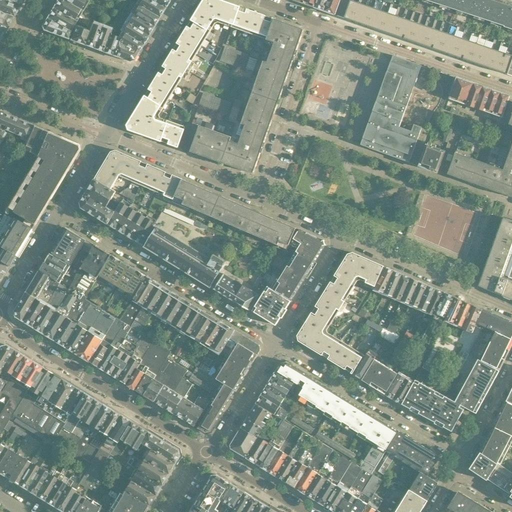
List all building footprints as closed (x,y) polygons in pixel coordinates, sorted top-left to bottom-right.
[(18,7),(0,0),(0,11),(13,17),(18,7)] [(62,0),(57,0),(53,8),(74,20),(80,10),(62,0)] [(85,0),(62,0),(80,10),(85,0)] [(164,8),(150,0),(141,0),(138,5),(159,18),(164,8)] [(169,0),(150,0),(164,8),(169,0)] [(224,25),(231,4),(219,0),(203,0),(193,18),(212,28),(215,24),(218,23),(224,25)] [(328,0),(316,0),(314,8),(325,12),(328,0)] [(328,0),(325,12),(335,15),(339,0),(328,0)] [(347,10),(344,18),(352,21),(359,3),(350,0),(350,3),(348,6),(347,10)] [(453,9),(455,0),(447,0),(445,6),(453,9)] [(473,16),(477,0),(455,0),(453,9),(458,11),(457,15),(461,16),(465,17),(466,13),(473,16)] [(489,21),(495,0),(477,0),(473,16),(489,21)] [(505,26),(511,5),(497,0),(495,0),(489,21),(493,22),(491,26),(499,29),(501,25),(505,26)] [(359,3),(352,21),(360,24),(366,5),(359,3)] [(234,28),(241,8),(231,4),(224,25),(234,28)] [(159,18),(138,5),(135,10),(133,8),(130,12),(133,14),(153,26),(159,18)] [(366,5),(360,24),(367,26),(373,8),(366,5)] [(53,8),(47,18),(69,30),(70,27),(74,20),(53,8)] [(244,32),(251,11),(241,8),(234,28),(244,32)] [(341,8),(338,16),(344,18),(347,10),(341,8)] [(373,8),(367,26),(374,29),(381,10),(373,8)] [(381,10),(374,29),(382,31),(388,13),(381,10)] [(13,17),(0,11),(0,25),(6,28),(13,17)] [(256,36),(263,15),(251,11),(244,32),(256,36)] [(388,13),(382,31),(389,34),(395,15),(388,13)] [(153,26),(133,14),(130,18),(128,16),(125,22),(148,36),(153,26)] [(267,40),(274,19),(263,15),(256,36),(267,40)] [(395,15),(389,34),(396,36),(403,18),(395,15)] [(71,31),(69,30),(47,18),(42,26),(43,30),(71,40),(73,33),(70,32),(71,31)] [(212,28),(193,18),(189,25),(208,35),(212,28)] [(403,18),(396,36),(404,39),(410,21),(403,18)] [(297,51),(302,35),(301,33),(292,30),(287,28),(289,24),(274,19),(267,40),(274,43),(267,63),(290,71),(293,61),(289,60),(293,49),(297,51)] [(410,21),(404,39),(411,41),(417,23),(410,21)] [(92,28),(91,32),(84,45),(95,49),(104,24),(100,22),(99,25),(94,23),(92,28)] [(148,36),(125,22),(123,24),(126,25),(122,32),(142,44),(148,36)] [(417,23),(411,41),(418,44),(425,26),(417,23)] [(104,24),(95,49),(103,52),(109,33),(111,29),(106,28),(107,25),(104,24)] [(208,35),(189,25),(185,31),(205,41),(208,35)] [(425,26),(418,44),(426,47),(432,28),(425,26)] [(84,45),(91,32),(87,31),(75,27),(75,29),(73,33),(71,40),(84,45)] [(432,28),(426,47),(433,49),(440,31),(432,28)] [(142,44),(122,32),(120,31),(118,33),(121,35),(117,41),(137,53),(142,44)] [(205,41),(185,31),(181,37),(201,48),(205,41)] [(440,31),(433,49),(441,52),(447,33),(440,31)] [(113,34),(109,33),(103,52),(112,55),(117,41),(115,39),(112,38),(113,34)] [(447,33),(441,52),(448,54),(454,36),(447,33)] [(454,36),(448,54),(455,57),(462,38),(454,36)] [(201,48),(181,37),(177,44),(196,54),(201,48)] [(462,38),(455,57),(463,59),(469,41),(462,38)] [(137,53),(117,41),(112,55),(129,61),(133,60),(137,53)] [(469,41),(463,59),(470,62),(476,44),(469,41)] [(196,54),(177,44),(173,51),(192,62),(196,54)] [(476,44),(470,62),(477,64),(484,46),(476,44)] [(484,46),(477,64),(485,67),(491,49),(484,46)] [(225,47),(220,61),(243,69),(248,55),(225,47)] [(491,49),(485,67),(492,70),(499,51),(491,49)] [(192,62),(173,51),(168,58),(187,69),(192,62)] [(499,51),(492,70),(500,72),(506,54),(499,51)] [(511,55),(506,54),(500,72),(507,75),(510,69),(510,66),(511,61),(511,55)] [(383,84),(376,103),(374,102),(373,105),(371,110),(373,111),(361,145),(409,162),(422,128),(414,125),(412,132),(399,127),(421,66),(393,56),(386,76),(383,75),(380,83),(383,84)] [(187,69),(168,58),(164,65),(183,77),(187,69)] [(264,61),(253,93),(279,102),(281,94),(278,93),(278,91),(282,78),(284,78),(287,79),(290,71),(267,63),(264,61)] [(183,77),(164,65),(158,75),(178,85),(183,77)] [(253,71),(246,68),(243,76),(250,79),(253,71)] [(178,85),(158,75),(154,81),(173,93),(178,85)] [(449,99),(462,104),(469,82),(456,78),(449,99)] [(173,93),(154,81),(149,90),(168,101),(173,93)] [(483,87),(469,82),(462,104),(476,109),(483,87)] [(492,90),(483,87),(476,109),(485,112),(492,90)] [(168,101),(149,90),(144,98),(163,109),(168,101)] [(501,93),(492,90),(485,112),(494,115),(501,93)] [(231,103),(203,93),(199,105),(227,115),(231,103)] [(279,102),(253,93),(241,124),(245,125),(267,133),(270,125),(267,124),(267,122),(271,109),(273,109),(276,110),(279,102)] [(510,96),(501,93),(494,115),(502,118),(509,97),(510,96)] [(157,140),(166,120),(160,118),(159,115),(163,109),(144,98),(127,125),(129,130),(157,140)] [(242,102),(235,99),(232,107),(239,110),(242,102)] [(503,122),(509,124),(511,116),(511,101),(503,122)] [(12,132),(18,119),(2,112),(0,115),(0,129),(3,131),(4,129),(12,132)] [(25,141),(33,126),(18,119),(12,132),(20,136),(19,139),(21,140),(25,141)] [(167,144),(175,123),(166,120),(157,140),(167,144)] [(178,147),(185,127),(175,123),(167,144),(178,147)] [(232,137),(192,123),(183,149),(199,155),(200,152),(201,151),(214,155),(215,157),(214,160),(223,163),(231,141),(230,141),(232,137)] [(257,152),(261,141),(264,143),(267,133),(245,125),(239,144),(231,141),(223,163),(230,166),(231,163),(232,162),(246,167),(245,171),(252,173),(254,172),(261,153),(257,152)] [(31,228),(77,151),(75,144),(33,126),(21,149),(26,152),(36,157),(3,211),(3,212),(3,213),(3,214),(4,214),(8,217),(9,215),(7,214),(7,213),(7,212),(7,211),(6,211),(7,210),(23,220),(22,223),(31,228)] [(489,144),(475,139),(474,143),(487,148),(489,144)] [(437,173),(445,152),(427,145),(419,166),(437,173)] [(10,153),(17,157),(19,152),(13,148),(10,153)] [(496,165),(495,165),(487,188),(497,192),(498,188),(508,192),(507,196),(511,197),(511,149),(509,148),(509,149),(511,150),(504,170),(495,167),(496,165)] [(111,152),(95,179),(111,189),(120,175),(122,174),(130,157),(116,151),(111,152)] [(456,153),(448,174),(459,178),(460,175),(464,176),(478,181),(477,185),(487,188),(495,165),(494,167),(457,153),(457,151),(456,151),(456,153)] [(140,161),(130,157),(122,174),(132,178),(140,161)] [(150,166),(140,161),(132,178),(131,181),(142,186),(150,166)] [(161,170),(150,166),(142,186),(152,190),(161,170)] [(172,175),(161,170),(152,190),(163,195),(172,175)] [(182,179),(172,175),(163,195),(173,199),(182,179)] [(95,179),(86,195),(107,207),(116,192),(95,179)] [(197,186),(182,179),(173,199),(172,202),(189,210),(190,207),(202,213),(204,209),(212,213),(211,216),(211,217),(220,196),(206,189),(205,191),(206,191),(205,192),(202,191),(202,189),(201,189),(200,190),(196,188),(197,186)] [(120,194),(126,197),(130,190),(127,189),(120,194)] [(115,212),(107,207),(86,195),(81,203),(82,208),(108,224),(115,212)] [(235,202),(220,196),(211,217),(212,217),(214,213),(222,217),(221,220),(240,229),(242,225),(250,229),(249,233),(258,212),(244,206),(243,207),(244,207),(243,208),(240,207),(240,205),(239,205),(238,206),(234,204),(235,202)] [(117,229),(130,208),(121,203),(115,212),(108,224),(117,229)] [(124,234),(137,213),(130,208),(117,229),(124,234)] [(30,230),(13,220),(0,212),(0,223),(25,239),(30,230)] [(272,218),(258,212),(249,233),(250,233),(251,229),(260,233),(258,237),(270,242),(269,244),(286,251),(296,228),(281,222),(281,223),(281,224),(277,223),(278,222),(277,221),(276,221),(275,222),(271,221),(272,218)] [(133,239),(146,218),(137,213),(124,234),(133,239)] [(142,245),(155,224),(146,218),(133,239),(142,245)] [(511,220),(503,218),(503,219),(502,220),(496,236),(496,237),(496,238),(495,239),(489,255),(490,256),(489,257),(488,258),(482,274),(483,275),(482,277),(481,277),(478,286),(503,296),(504,297),(511,300),(511,220)] [(25,239),(0,223),(0,235),(2,237),(20,247),(25,239)] [(211,260),(158,227),(145,247),(211,286),(220,271),(226,261),(215,254),(211,260)] [(65,228),(50,254),(70,266),(80,249),(89,254),(94,246),(65,228)] [(299,248),(302,242),(320,253),(325,245),(324,240),(299,230),(295,237),(291,243),(299,248)] [(20,247),(2,237),(0,235),(0,246),(1,248),(15,255),(20,247)] [(320,253),(302,242),(299,248),(293,257),(311,268),(320,253)] [(96,279),(111,255),(95,245),(94,246),(89,254),(82,266),(71,285),(67,283),(64,286),(70,290),(81,296),(84,298),(92,286),(96,279)] [(1,248),(0,249),(0,261),(8,267),(15,255),(1,248)] [(375,287),(384,266),(353,253),(348,254),(335,275),(352,285),(356,277),(359,276),(367,280),(366,283),(375,287)] [(50,254),(45,263),(62,273),(65,275),(71,266),(70,266),(50,254)] [(106,285),(121,261),(111,255),(96,279),(106,285)] [(311,268),(293,257),(283,273),(301,284),(311,268)] [(117,286),(129,266),(128,265),(121,261),(106,285),(114,290),(116,286),(117,286)] [(45,263),(40,271),(57,282),(62,273),(45,263)] [(126,292),(138,271),(130,266),(129,266),(117,286),(118,287),(115,291),(123,296),(126,292)] [(394,271),(387,268),(384,266),(375,287),(374,288),(384,293),(394,271)] [(40,271),(33,282),(43,288),(42,290),(52,297),(60,284),(57,282),(40,271)] [(135,297),(147,277),(138,271),(126,292),(135,297)] [(403,275),(394,271),(384,293),(393,297),(403,275)] [(301,284),(283,273),(273,290),(291,301),(301,284)] [(259,295),(225,274),(215,289),(237,303),(249,310),(250,309),(255,302),(259,295)] [(345,302),(354,286),(352,285),(335,275),(325,291),(345,302)] [(411,278),(403,275),(393,297),(402,301),(411,278)] [(157,283),(147,277),(135,298),(145,303),(157,283)] [(420,282),(411,278),(402,301),(410,304),(420,282)] [(37,299),(42,290),(43,288),(33,282),(27,292),(37,299)] [(428,286),(420,282),(410,304),(419,308),(428,286)] [(145,303),(134,321),(130,327),(132,328),(140,333),(154,310),(167,289),(157,283),(145,303)] [(44,334),(70,290),(64,286),(60,284),(52,297),(33,327),(44,334)] [(437,289),(428,286),(419,308),(427,312),(437,289)] [(291,301),(273,290),(268,287),(258,303),(255,302),(250,309),(274,325),(282,313),(283,313),(291,301)] [(176,295),(167,289),(154,310),(164,316),(176,295)] [(445,293),(437,289),(427,312),(436,315),(437,313),(445,293)] [(33,327),(52,297),(42,290),(37,299),(23,321),(33,327)] [(70,290),(44,334),(54,340),(81,296),(70,290)] [(345,302),(325,291),(320,299),(339,311),(345,302)] [(23,321),(37,299),(27,292),(15,312),(16,317),(23,321)] [(456,298),(445,293),(437,313),(447,318),(456,298)] [(186,300),(176,295),(164,316),(173,322),(186,301),(186,300)] [(65,347),(79,324),(92,303),(84,298),(81,296),(54,340),(65,347)] [(456,298),(447,318),(446,322),(455,326),(465,302),(456,298)] [(330,326),(339,311),(320,299),(311,314),(327,324),(330,326)] [(196,307),(186,300),(186,301),(173,322),(183,328),(196,307)] [(474,305),(465,302),(455,326),(464,329),(474,305)] [(65,347),(76,354),(103,310),(92,303),(79,324),(65,347)] [(483,309),(474,305),(464,329),(472,333),(477,323),(483,309)] [(206,313),(196,307),(183,328),(193,334),(206,313)] [(373,316),(361,309),(358,314),(371,321),(373,316)] [(495,315),(483,309),(477,323),(488,328),(495,315)] [(103,310),(76,354),(90,362),(108,332),(117,318),(103,310)] [(215,318),(206,313),(193,334),(202,340),(215,318)] [(331,338),(324,334),(323,331),(327,324),(311,314),(298,336),(299,341),(321,354),(331,338)] [(511,321),(495,315),(488,328),(495,332),(511,339),(511,321)] [(134,321),(124,316),(121,321),(124,323),(130,327),(134,321)] [(108,332),(90,362),(98,367),(124,323),(121,321),(117,318),(108,332)] [(225,324),(215,318),(202,340),(212,346),(225,324)] [(382,327),(368,320),(366,324),(380,331),(382,327)] [(389,326),(387,329),(395,333),(398,326),(391,322),(389,326)] [(124,323),(98,367),(105,371),(132,328),(130,327),(124,323)] [(222,352),(230,339),(235,330),(225,324),(212,346),(222,352)] [(379,334),(378,335),(394,345),(399,336),(395,333),(387,329),(383,327),(379,334)] [(132,328),(105,371),(119,380),(134,355),(145,336),(140,333),(132,328)] [(241,345),(245,337),(235,330),(230,339),(238,344),(238,343),(241,345)] [(511,344),(511,339),(495,332),(486,352),(505,360),(511,344)] [(337,364),(348,345),(332,335),(331,338),(321,354),(337,364)] [(134,355),(119,380),(127,385),(154,341),(145,336),(134,355)] [(259,345),(245,337),(241,345),(257,355),(260,350),(259,345)] [(172,346),(162,340),(159,345),(162,346),(169,350),(172,346)] [(159,345),(154,341),(127,385),(136,390),(162,346),(159,345)] [(248,369),(257,355),(241,345),(238,343),(238,344),(236,346),(234,351),(232,354),(229,358),(248,369)] [(0,371),(1,369),(13,350),(5,345),(0,345),(0,371)] [(352,374),(364,355),(348,345),(337,364),(352,374)] [(144,395),(159,370),(167,358),(171,352),(169,350),(162,346),(136,390),(144,395)] [(362,380),(375,360),(378,354),(370,349),(366,354),(354,375),(362,380)] [(22,356),(13,350),(1,369),(11,375),(22,356)] [(464,352),(455,369),(460,371),(469,354),(464,352)] [(505,360),(486,352),(481,361),(500,370),(505,360)] [(32,362),(22,356),(11,375),(9,379),(18,384),(32,362)] [(154,401),(177,364),(167,358),(159,370),(144,395),(154,401)] [(229,358),(225,365),(223,369),(218,376),(216,379),(225,384),(235,391),(248,369),(229,358)] [(500,370),(481,361),(478,359),(471,373),(492,385),(500,370)] [(385,394),(398,374),(375,360),(362,380),(385,394)] [(27,389),(41,367),(32,362),(18,384),(16,387),(14,391),(23,397),(27,389)] [(310,377),(286,362),(281,363),(276,371),(295,382),(301,386),(304,387),(310,377)] [(451,378),(425,363),(422,368),(448,382),(451,378)] [(174,391),(182,378),(187,370),(177,364),(154,401),(164,408),(174,391)] [(208,374),(211,369),(202,364),(199,369),(208,374)] [(52,374),(41,367),(27,389),(38,396),(52,374)] [(276,371),(271,379),(289,391),(295,382),(276,371)] [(394,399),(408,377),(399,372),(398,374),(385,394),(394,399)] [(492,385),(471,373),(463,388),(484,399),(492,385)] [(52,374),(38,396),(35,400),(44,406),(47,401),(60,379),(52,374)] [(308,402),(320,383),(310,377),(304,387),(299,396),(308,402)] [(408,377),(394,399),(402,404),(415,380),(410,377),(409,378),(408,377)] [(175,414),(185,397),(193,385),(182,378),(174,391),(164,408),(175,414)] [(61,409),(74,387),(60,379),(47,401),(61,409)] [(271,379),(266,387),(285,399),(289,391),(271,379)] [(427,418),(440,394),(415,380),(402,404),(415,411),(416,410),(420,412),(419,413),(427,418)] [(23,397),(14,391),(16,387),(8,382),(1,393),(9,398),(5,406),(0,413),(0,414),(8,420),(12,415),(16,417),(13,421),(17,424),(19,420),(22,421),(28,425),(31,427),(35,420),(44,406),(35,400),(38,396),(27,389),(23,397)] [(337,393),(320,383),(308,402),(325,412),(337,393)] [(235,391),(225,384),(212,405),(223,411),(235,391)] [(184,420),(200,395),(203,391),(193,385),(185,397),(175,414),(184,420)] [(54,441),(71,413),(83,393),(74,387),(61,409),(54,419),(47,431),(45,435),(46,436),(54,441)] [(266,387),(261,396),(279,407),(285,399),(266,387)] [(484,399),(463,388),(455,402),(465,407),(476,413),(484,399)] [(83,393),(71,413),(54,441),(63,446),(92,398),(83,393)] [(353,403),(337,393),(325,412),(342,422),(353,403)] [(465,407),(455,402),(440,394),(427,418),(435,422),(436,421),(444,426),(444,427),(452,431),(465,407)] [(194,426),(204,410),(209,403),(207,400),(200,395),(184,420),(194,426)] [(288,412),(279,407),(261,396),(256,404),(273,414),(283,420),(288,412)] [(101,404),(92,398),(63,446),(72,452),(101,404)] [(511,404),(506,401),(502,410),(511,414),(511,404)] [(370,414),(353,403),(342,422),(359,433),(370,414)] [(110,410),(101,404),(72,452),(81,458),(110,410)] [(256,404),(247,419),(264,429),(267,424),(264,422),(266,418),(269,420),(273,414),(256,404)] [(223,411),(212,405),(198,428),(205,433),(210,432),(223,411)] [(120,415),(110,410),(81,458),(90,463),(120,415)] [(511,414),(502,410),(498,418),(511,425),(511,414)] [(0,414),(0,433),(3,429),(7,431),(13,423),(8,420),(0,414)] [(387,424),(370,414),(359,433),(375,443),(387,424)] [(104,460),(117,440),(129,421),(120,415),(90,463),(91,464),(99,469),(104,460)] [(511,425),(498,418),(493,427),(511,435),(511,425)] [(264,429),(247,419),(241,428),(255,436),(257,433),(260,435),(264,429)] [(28,425),(22,421),(19,420),(17,424),(26,429),(28,425)] [(267,470),(285,440),(291,430),(294,427),(283,420),(269,444),(257,464),(267,470)] [(137,426),(129,421),(117,440),(125,445),(137,426)] [(387,424),(375,443),(360,467),(362,469),(371,474),(384,453),(385,453),(386,451),(398,431),(387,424)] [(37,431),(31,427),(28,425),(26,429),(35,435),(37,431)] [(146,431),(137,426),(125,445),(134,451),(139,443),(146,431)] [(16,427),(8,440),(12,442),(17,434),(39,448),(42,444),(16,427)] [(508,447),(511,437),(511,435),(493,427),(489,435),(508,447)] [(246,458),(258,439),(255,436),(241,428),(231,445),(231,449),(246,458)] [(46,436),(45,435),(37,431),(35,435),(44,440),(46,436)] [(156,438),(146,431),(139,443),(149,450),(150,449),(156,438)] [(440,457),(398,431),(386,451),(390,454),(395,457),(420,472),(409,490),(427,501),(438,483),(437,482),(439,480),(429,474),(440,457)] [(286,482),(313,438),(303,433),(301,436),(300,438),(295,445),(276,476),(286,482)] [(489,435),(485,444),(504,456),(508,447),(489,435)] [(257,464),(269,444),(259,437),(258,439),(246,458),(257,464)] [(177,451),(156,438),(150,449),(173,463),(178,456),(177,451)] [(295,488),(322,444),(313,438),(286,482),(295,488)] [(126,463),(134,451),(125,445),(117,440),(104,460),(111,465),(109,468),(111,469),(113,466),(122,471),(126,463)] [(276,476),(295,445),(285,440),(267,470),(276,476)] [(160,484),(173,463),(150,449),(149,450),(139,443),(134,451),(126,463),(160,484)] [(305,494),(327,459),(329,455),(332,450),(322,444),(295,488),(305,494)] [(504,456),(485,444),(481,452),(498,464),(500,465),(504,456)] [(29,463),(24,460),(15,455),(7,449),(2,447),(0,451),(0,474),(17,484),(29,463)] [(488,479),(498,464),(481,452),(470,469),(487,480),(488,479)] [(383,475),(395,457),(390,454),(378,471),(383,475)] [(325,506),(338,485),(352,462),(341,456),(338,461),(336,465),(315,500),(325,506)] [(26,490),(38,469),(33,466),(37,460),(33,458),(29,463),(17,484),(26,490)] [(315,500),(336,465),(327,459),(305,494),(315,500)] [(94,493),(109,468),(111,465),(104,460),(99,469),(91,464),(87,471),(83,468),(77,477),(81,479),(79,483),(87,488),(94,493)] [(334,511),(335,511),(362,469),(360,467),(352,462),(338,485),(325,506),(334,511)] [(126,463),(122,471),(120,475),(130,480),(154,495),(160,484),(126,463)] [(509,494),(511,489),(511,473),(500,465),(498,464),(488,479),(509,494)] [(35,495),(47,474),(38,469),(26,490),(35,495)] [(51,469),(47,474),(35,495),(44,501),(57,480),(52,477),(55,471),(51,469)] [(349,511),(373,475),(371,474),(362,469),(335,511),(349,511)] [(57,480),(44,501),(53,506),(65,485),(61,482),(64,477),(60,474),(57,480)] [(214,497),(225,480),(216,475),(212,475),(203,490),(214,497)] [(363,511),(382,481),(373,475),(349,511),(363,511)] [(62,511),(75,491),(69,488),(73,482),(69,479),(65,485),(53,506),(62,511)] [(154,495),(130,480),(124,491),(147,505),(154,495)] [(220,500),(230,483),(225,480),(214,497),(220,500)] [(375,511),(377,510),(392,486),(382,481),(363,511),(375,511)] [(62,511),(73,511),(81,499),(85,492),(87,488),(79,483),(75,491),(62,511)] [(232,511),(245,492),(230,483),(220,500),(221,501),(219,504),(223,507),(232,511)] [(221,501),(220,500),(214,497),(203,490),(198,499),(218,511),(220,511),(223,507),(219,504),(221,501)] [(420,511),(427,501),(409,490),(395,511),(420,511)] [(143,511),(147,505),(124,491),(117,501),(134,511),(143,511)] [(242,511),(252,497),(245,492),(232,511),(242,511)] [(449,507),(449,508),(446,511),(491,511),(459,492),(449,507)] [(253,511),(260,501),(252,497),(242,511),(253,511)] [(97,511),(99,509),(93,505),(90,504),(81,499),(73,511),(97,511)] [(203,511),(217,511),(218,511),(198,499),(194,506),(203,511)] [(134,511),(117,501),(110,511),(134,511)] [(266,511),(269,507),(260,501),(253,511),(266,511)]
